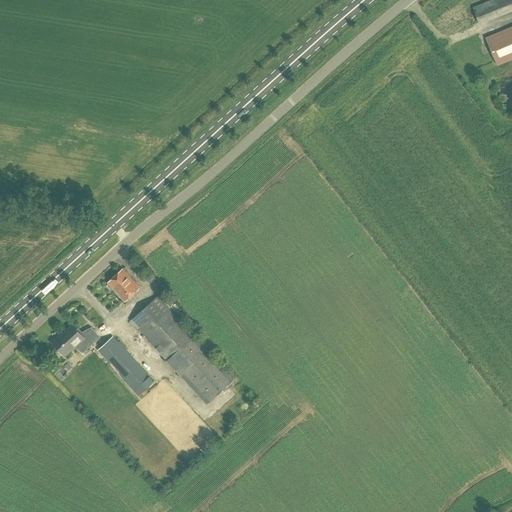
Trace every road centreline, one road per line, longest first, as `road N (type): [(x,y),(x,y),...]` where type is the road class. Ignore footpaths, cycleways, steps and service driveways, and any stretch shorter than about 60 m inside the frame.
road 1 (unclassified): [(0,358),(406,0)]
road 2 (primary): [(0,328),(364,0)]
